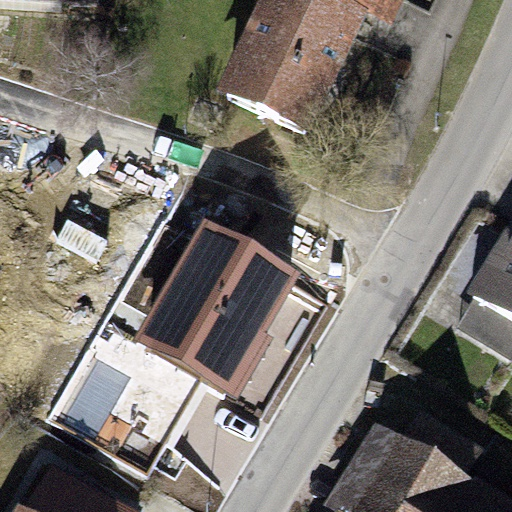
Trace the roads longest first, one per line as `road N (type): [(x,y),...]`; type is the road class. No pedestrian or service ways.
road 1 (residential): [(405,249),(214,162),(0,92)]
road 2 (tertiary): [(405,249),(253,511)]
road 3 (tertiary): [(511,66),(405,249)]
